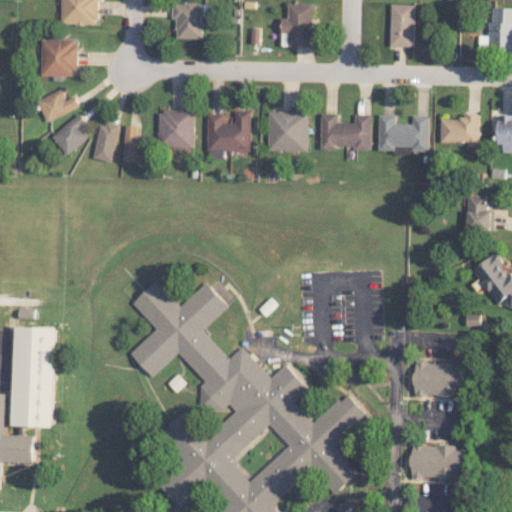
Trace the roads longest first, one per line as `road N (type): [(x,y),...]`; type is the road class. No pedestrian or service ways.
road 1 (residential): [(133,68),(511,74)]
road 2 (residential): [(391,511),(397,341)]
